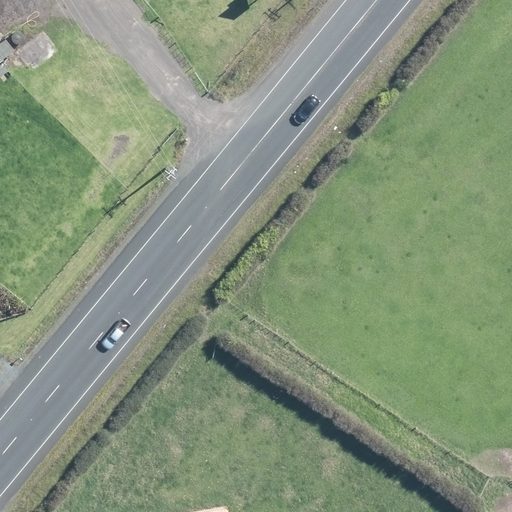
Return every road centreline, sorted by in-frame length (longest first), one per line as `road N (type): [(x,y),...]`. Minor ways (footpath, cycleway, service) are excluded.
road 1 (secondary): [(370,0),(0,468)]
road 2 (unknown): [(248,154),(133,0)]
